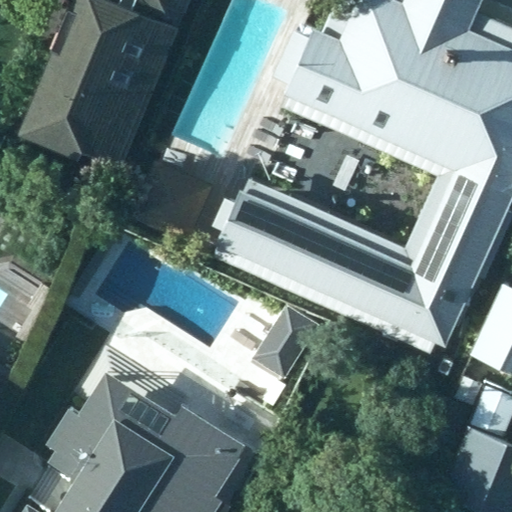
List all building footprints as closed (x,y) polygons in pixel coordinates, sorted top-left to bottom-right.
[(46,0),(0,118),(0,120),(66,146),(69,139),(111,155),(171,0),(46,0)] [(269,67),(264,79),(436,156),(405,225),(468,253),(505,171),(511,173),(511,0),(315,0),(308,18),(291,11),(288,19),(277,14),(256,61),(269,67)] [(282,136),(183,92),(136,199),(235,242),(282,136)] [(511,283),(502,279),(467,352),(511,372),(511,283)] [(387,280),(366,318),(438,356),(459,318),(387,280)] [(279,300),(244,351),(276,371),(308,318),(279,300)] [(194,511),(208,491),(201,486),(233,437),(167,395),(161,406),(92,361),(65,402),(57,398),(27,444),(58,464),(32,505),(9,490),(0,503),(0,511),(194,511)] [(466,401),(421,381),(399,437),(443,455),(466,401)] [(511,511),(511,439),(470,422),(442,494),(484,511),(511,511)]
